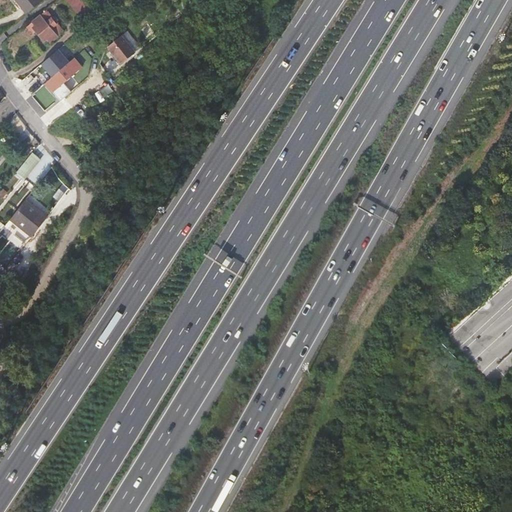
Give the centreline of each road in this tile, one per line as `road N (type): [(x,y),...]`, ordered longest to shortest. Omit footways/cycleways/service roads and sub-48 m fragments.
road 1 (motorway): [(389,0),(75,511)]
road 2 (motorway): [(120,511),(434,0)]
road 3 (motorway): [(327,0),(0,494)]
road 4 (motorway): [(203,511),(492,0)]
road 5 (residential): [(9,330),(88,199),(0,70)]
